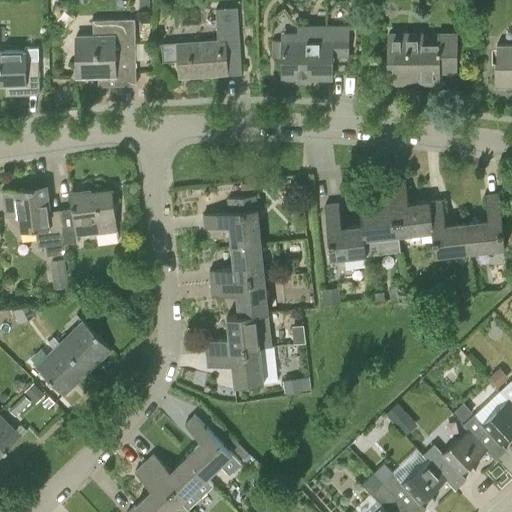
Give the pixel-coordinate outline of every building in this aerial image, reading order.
[(215,8),(217,38),(162,42),(163,60),(178,59),(179,77),(212,74),(212,69),(220,69),(220,74),(242,72),(237,7),(215,8)] [(76,34),(77,76),(109,75),(109,85),(136,84),(135,18),(93,19),(93,33),(76,34)] [(281,78),(333,78),(332,55),(345,55),(345,26),(320,26),(320,38),(279,39),(281,78)] [(423,31),(390,31),(389,75),(421,76),(421,82),(438,82),(438,70),(455,70),(456,31),(436,31),(436,40),(423,41),(423,31)] [(511,44),(497,44),(497,65),(494,65),(494,76),(497,76),(497,84),(511,84),(511,44)] [(23,51),(0,52),(0,84),(17,84),(17,94),(40,93),(38,59),(23,60),(23,51)] [(406,178),(393,180),(398,233),(430,229),(433,229),(430,200),(408,203),(407,187),(406,178)] [(398,233),(393,180),(380,181),(382,206),(360,208),(362,224),(365,254),(400,250),(398,233)] [(65,243),(61,213),(49,214),(47,201),(50,200),(48,184),(3,190),(5,215),(17,214),(19,230),(35,228),(38,246),(45,245),(46,255),(66,253),(65,243)] [(77,241),(76,235),(117,230),(118,238),(119,238),(112,187),(89,190),(89,187),(87,188),(87,190),(71,193),(73,211),(61,213),(65,243),(77,241)] [(488,219),(467,221),(470,249),(504,245),(499,193),(485,195),(488,219)] [(232,245),(260,242),(255,194),(229,197),(230,210),(204,213),(205,227),(229,224),(232,245)] [(433,253),(470,249),(467,221),(446,223),(443,199),(430,200),(433,229),(430,229),(433,253)] [(365,254),(362,224),(341,227),(339,202),(325,204),(329,258),(365,254)] [(211,282),(264,277),(260,242),(232,245),(234,267),(210,269),(211,282)] [(68,286),(64,258),(50,260),(54,288),(68,286)] [(237,293),(239,313),(268,310),(264,277),(211,282),(212,295),(237,293)] [(402,298),(402,285),(394,285),(390,292),(390,298),(400,298),(402,298)] [(338,302),(337,288),(323,289),(325,303),(338,302)] [(376,300),(384,299),(384,291),(375,292),(373,292),(373,297),(373,300),(376,300)] [(35,314),(30,303),(13,311),(18,322),(35,314)] [(268,310),(239,313),(227,315),(229,336),(205,338),(206,352),(259,346),(259,347),(272,346),(268,310)] [(87,371),(111,348),(84,323),(62,345),(87,371)] [(303,323),(292,325),(294,343),(305,342),(303,323)] [(39,367),(64,394),(87,371),(62,345),(39,367)] [(232,363),(234,384),(263,382),(259,347),(259,346),(206,352),(208,365),(232,363)] [(500,367),(489,377),(498,388),(510,378),(500,367)] [(310,390),(309,377),(284,379),(285,392),(310,390)] [(511,380),(511,379),(500,390),(511,402),(511,380)] [(32,382),(24,391),(25,392),(32,399),(35,402),(36,402),(44,393),(32,382)] [(468,426),(467,428),(487,449),(496,459),(497,458),(496,458),(506,448),(502,443),(511,432),(511,402),(500,390),(465,422),(468,426)] [(15,415),(31,400),(24,393),(9,408),(15,415)] [(472,411),(463,402),(454,411),(463,420),(472,411)] [(15,429),(0,414),(0,455),(21,435),(27,429),(21,423),(15,429)] [(208,479),(222,466),(228,473),(240,462),(234,455),(235,453),(195,414),(185,423),(202,441),(186,455),(208,479)] [(398,426),(404,433),(415,424),(409,416),(398,426)] [(427,458),(446,478),(456,489),(456,488),(456,487),(466,477),(461,472),(487,449),(467,428),(442,451),(434,443),(423,453),(427,458)] [(237,441),(231,446),(246,461),(252,455),(237,441)] [(208,479),(186,455),(171,470),(154,452),(144,461),(188,508),(213,484),(208,479)] [(427,458),(402,481),(394,472),(383,483),(410,511),(420,511),(426,507),(421,502),(446,478),(427,458)] [(188,509),(188,508),(144,461),(135,470),(152,488),(136,503),(144,511),(189,511),(190,511),(188,509)] [(410,511),(383,483),(372,493),(381,503),(370,511),(410,511)] [(144,511),(136,503),(126,511),(144,511)]
